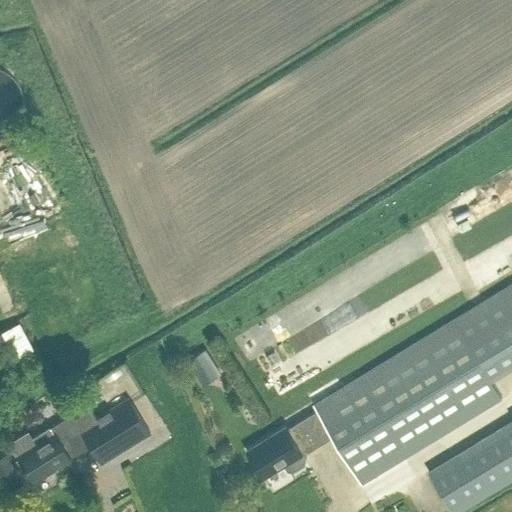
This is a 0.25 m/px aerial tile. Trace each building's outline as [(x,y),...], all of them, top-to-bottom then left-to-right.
[(32,182),(48,174),(37,150),(21,157),(32,182)] [(469,229),(502,213),(488,185),(455,201),(469,229)] [(4,222),(6,248),(21,247),(19,221),(4,222)] [(436,276),(428,295),(442,301),(447,289),(462,296),(468,281),(449,273),(446,280),(436,276)] [(302,451),(332,433),(362,482),(502,395),(490,375),(511,361),(511,280),(314,403),(317,408),(288,426),(286,423),(247,448),(264,476),(286,463),(289,469),(293,470),(306,462),(307,458),(302,451)] [(24,319),(6,328),(20,355),(37,346),(24,319)] [(225,373),(213,350),(195,360),(206,382),(225,373)] [(51,424),(55,430),(17,454),(34,480),(66,460),(68,462),(73,459),(69,453),(90,441),(103,461),(150,431),(129,397),(98,416),(92,406),(75,416),(72,412),(51,424)] [(42,411),(48,420),(69,407),(63,398),(42,411)] [(511,416),(427,470),(452,511),(457,511),(511,478),(511,416)]
